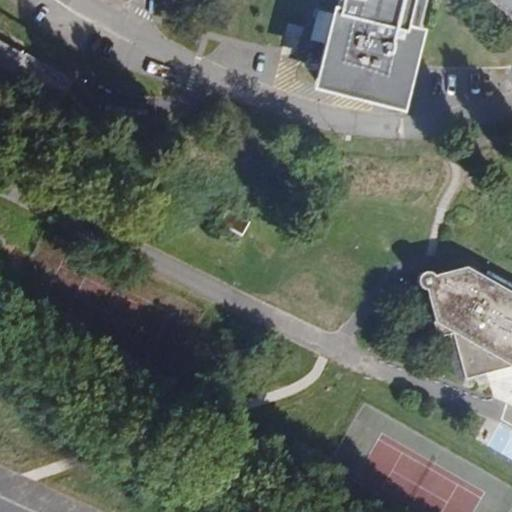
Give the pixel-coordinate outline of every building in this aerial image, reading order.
[(339,0),(318,84),(396,104),(423,0),(339,0)] [(11,66),(19,52),(0,41),(0,86),(53,116),(72,82),(25,55),(17,70),(11,66)] [(25,55),(19,52),(11,66),(17,70),(25,55)] [(228,210),(221,223),(243,235),(250,223),(228,210)] [(511,300),(469,275),(466,266),(439,274),(440,278),(435,280),(434,275),(433,274),(430,272),(427,271),(423,272),(420,273),(418,276),(417,280),(418,283),(420,287),(426,289),(430,288),(431,294),(427,295),(438,337),(454,333),(465,379),(511,366),(511,300)]
